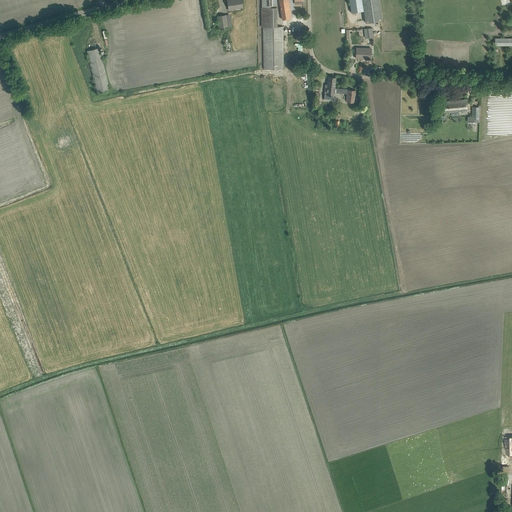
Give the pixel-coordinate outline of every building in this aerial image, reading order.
[(229,9),(243,7),(241,0),(234,0),(228,1),(229,9)] [(277,26),(277,7),(276,0),(261,0),(262,7),(261,7),(262,27),(263,27),(264,69),(279,68),(284,68),(283,26),(277,26)] [(279,0),(281,11),(290,9),(288,0),(279,0)] [(363,11),(361,0),(349,0),(351,13),(363,11)] [(361,0),(363,11),(365,22),(375,21),(382,20),(379,0),(361,0)] [(282,20),(292,18),(290,9),(281,11),(282,20)] [(219,29),(231,28),(230,15),(218,16),(219,29)] [(371,59),(371,54),(371,48),(356,47),(356,58),(371,59)] [(101,53),(100,48),(87,51),(97,92),(109,89),(102,57),(107,56),(106,52),(101,53)] [(334,100),(335,82),(336,77),(328,77),(327,85),(325,85),(324,99),(334,100)] [(354,102),(355,90),(348,90),(347,101),(354,102)] [(467,110),(467,99),(444,101),(444,113),(450,113),(450,112),(459,111),(459,109),(462,109),(462,111),(467,110)] [(481,108),(481,105),(479,105),(479,107),(473,107),(472,122),(480,122),(480,108),(481,108)]
